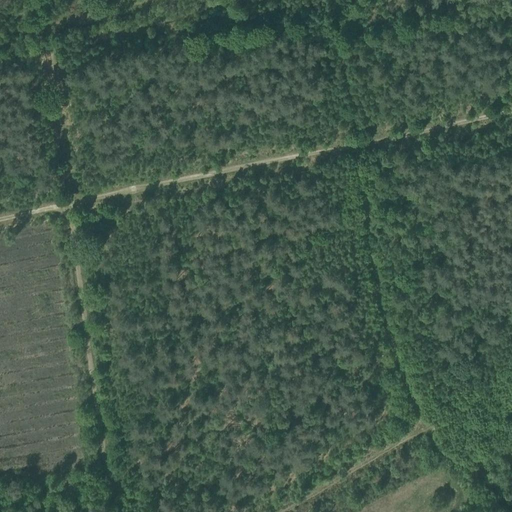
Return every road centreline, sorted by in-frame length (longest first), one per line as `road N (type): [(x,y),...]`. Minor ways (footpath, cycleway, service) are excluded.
road 1 (track): [(71,206),(511,111)]
road 2 (track): [(511,500),(426,424),(408,385),(384,316),(355,143)]
road 3 (track): [(122,511),(105,447),(71,206)]
road 4 (track): [(283,511),(511,361)]
road 5 (track): [(71,206),(47,18)]
road 6 (track): [(326,0),(355,143)]
